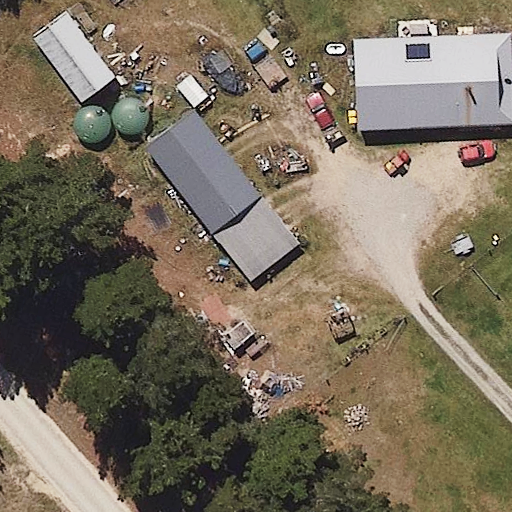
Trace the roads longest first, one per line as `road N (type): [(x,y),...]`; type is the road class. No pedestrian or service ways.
road 1 (track): [(511,403),(349,213)]
road 2 (unclassified): [(114,511),(0,383)]
